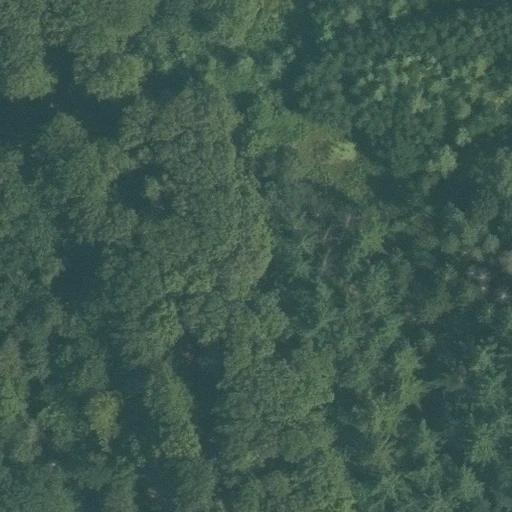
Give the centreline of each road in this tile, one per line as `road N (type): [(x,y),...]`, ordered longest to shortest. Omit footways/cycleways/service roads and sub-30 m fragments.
road 1 (unclassified): [(256,511),(173,271),(43,0)]
road 2 (track): [(173,271),(284,216),(298,0)]
